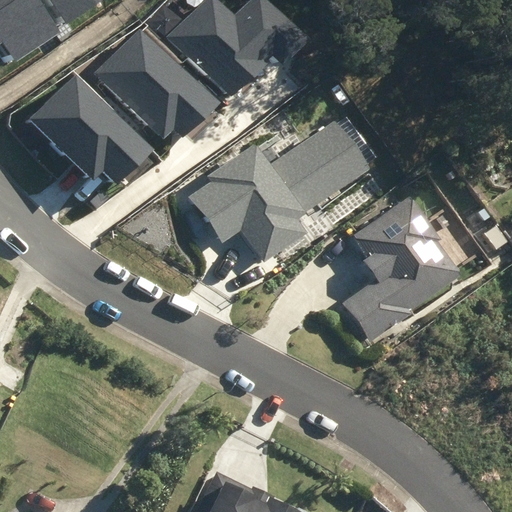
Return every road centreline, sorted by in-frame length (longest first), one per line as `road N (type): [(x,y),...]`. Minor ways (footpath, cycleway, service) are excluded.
road 1 (residential): [(460,511),(411,461),(327,403),(122,295),(38,242),(0,203)]
road 2 (track): [(0,95),(133,0)]
